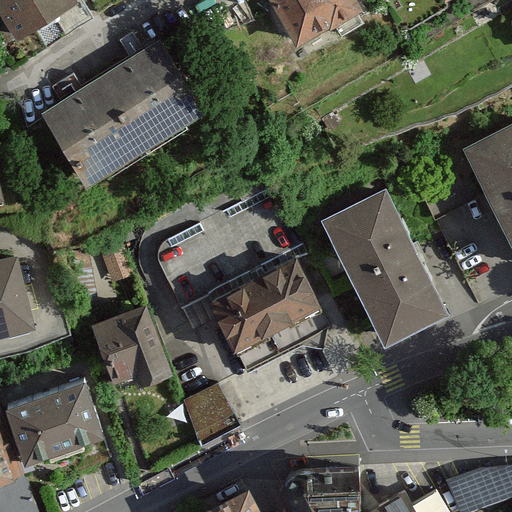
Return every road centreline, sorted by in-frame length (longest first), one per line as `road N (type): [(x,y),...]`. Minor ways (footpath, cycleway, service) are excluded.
road 1 (motorway): [(0,109),(312,161),(511,212)]
road 2 (residential): [(511,434),(393,438),(381,432),(360,392)]
road 3 (residential): [(153,0),(0,84)]
road 4 (residential): [(0,343),(46,329),(51,316),(30,245),(0,236)]
road 5 (residential): [(253,448),(129,511)]
road 6 (residential): [(488,340),(360,392)]
road 7 (residential): [(360,392),(253,448)]
